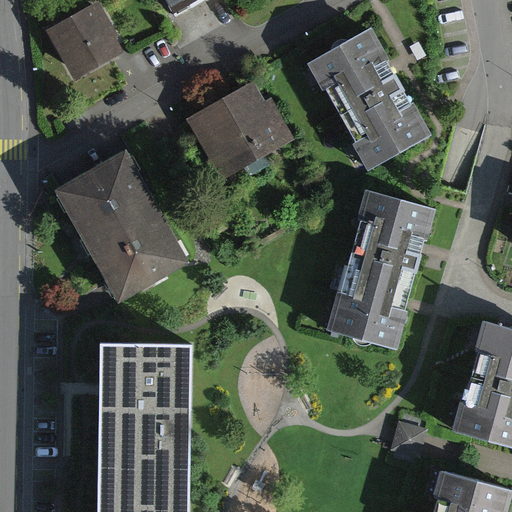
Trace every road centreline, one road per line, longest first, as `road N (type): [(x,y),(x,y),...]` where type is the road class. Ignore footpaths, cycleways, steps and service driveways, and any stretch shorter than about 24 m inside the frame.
road 1 (residential): [(325,0),(9,173)]
road 2 (residential): [(5,511),(9,173)]
road 3 (residential): [(483,0),(499,92),(494,165),(466,265),(471,289),(511,301)]
road 4 (residential): [(9,173),(0,13)]
